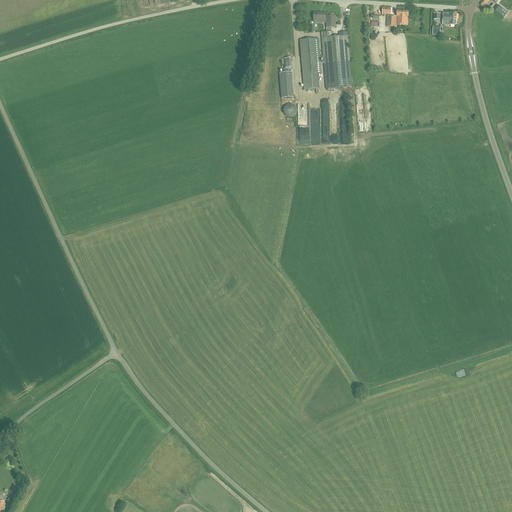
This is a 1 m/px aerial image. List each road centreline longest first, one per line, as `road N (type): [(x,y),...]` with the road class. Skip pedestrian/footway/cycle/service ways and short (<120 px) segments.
road 1 (unclassified): [(117,352),(0,104)]
road 2 (unclassified): [(0,59),(95,28),(233,0)]
road 3 (unclassified): [(265,511),(172,423),(117,352)]
road 4 (secondary): [(511,193),(477,86),(470,11)]
road 5 (unclassified): [(0,440),(117,352)]
road 6 (residential): [(331,0),(470,11)]
